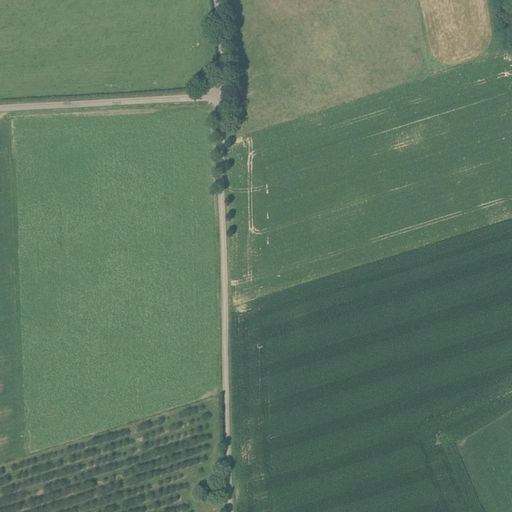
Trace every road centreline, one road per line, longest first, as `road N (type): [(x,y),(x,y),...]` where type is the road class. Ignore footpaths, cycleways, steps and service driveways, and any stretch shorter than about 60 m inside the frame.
road 1 (unclassified): [(229,511),(222,97)]
road 2 (unclassified): [(0,108),(222,97)]
